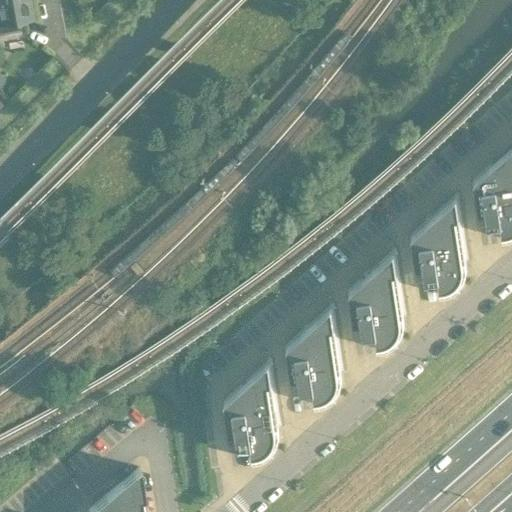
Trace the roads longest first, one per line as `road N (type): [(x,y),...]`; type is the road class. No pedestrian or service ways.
road 1 (unclassified): [(511,269),(231,511)]
road 2 (residential): [(0,173),(181,0)]
road 3 (trunk): [(511,412),(398,511)]
